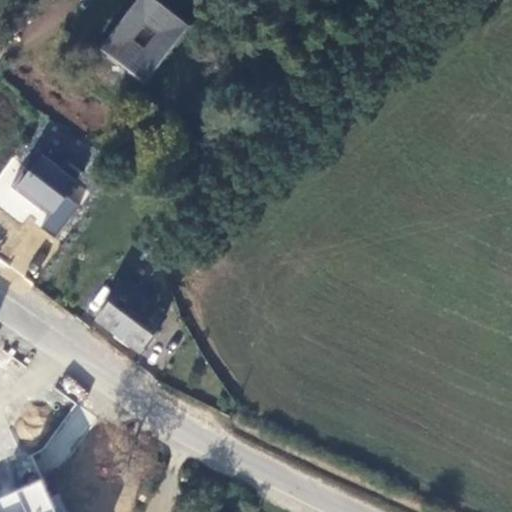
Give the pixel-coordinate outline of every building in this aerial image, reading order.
[(151,0),(137,0),(99,51),(145,85),(189,28),(151,0)] [(66,196),(78,180),(62,168),(43,153),(15,189),(51,216),(66,196)] [(68,161),(62,168),(78,180),(84,173),(68,161)] [(79,206),(66,196),(51,216),(42,227),(55,237),(79,206)] [(124,286),(143,301),(149,294),(129,278),(124,286)] [(166,317),(143,301),(124,286),(99,321),(139,353),(166,317)] [(55,511),(41,480),(28,486),(0,498),(0,511),(55,511)]
